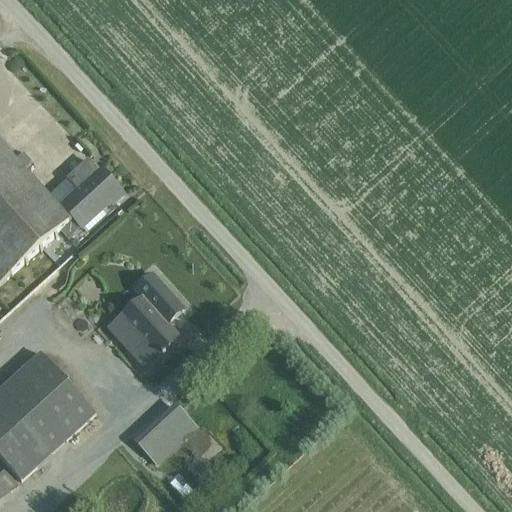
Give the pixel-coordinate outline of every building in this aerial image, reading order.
[(0,149),(0,286),(68,225),(0,149)] [(69,182),(50,199),(60,210),(79,230),(81,228),(88,235),(106,218),(100,211),(107,204),(111,208),(122,199),(100,173),(98,175),(88,163),(68,181),(69,182)] [(142,301),(119,322),(144,349),(134,358),(147,372),(181,341),(168,327),(184,312),(153,278),(136,294),(142,301)] [(0,392),(0,460),(21,484),(96,417),(41,356),(0,392)] [(181,406),(137,443),(157,467),(201,430),(181,406)] [(0,507),(21,488),(5,470),(1,474),(0,472),(0,507)]
